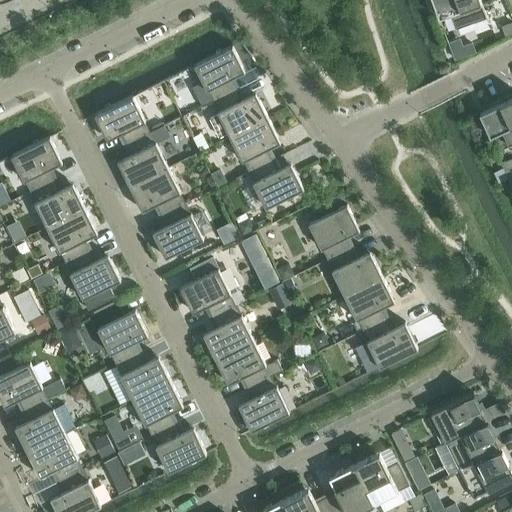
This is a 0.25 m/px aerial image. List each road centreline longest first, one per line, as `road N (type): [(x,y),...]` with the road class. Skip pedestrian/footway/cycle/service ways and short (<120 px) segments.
road 1 (residential): [(250,482),(41,65)]
road 2 (residential): [(250,482),(497,360)]
road 3 (residential): [(497,360),(338,137)]
road 4 (residential): [(338,137),(511,49)]
road 5 (residential): [(338,137),(241,0)]
road 6 (residential): [(41,65),(169,0)]
